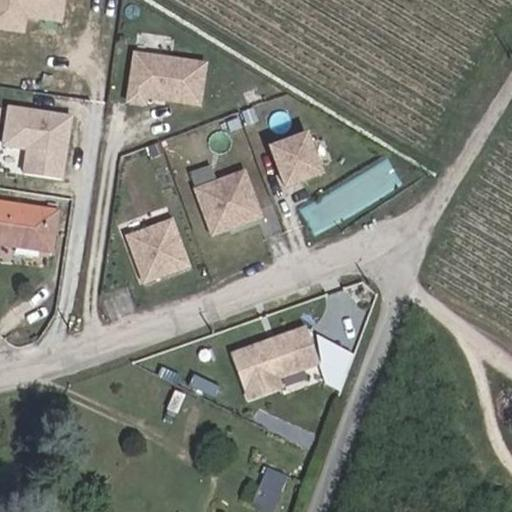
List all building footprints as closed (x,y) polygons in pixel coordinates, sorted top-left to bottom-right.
[(100,0),(51,0),(48,19),(96,26),(100,0)] [(203,64),(135,54),(128,99),(197,109),(203,64)] [(0,145),(21,147),(19,173),(68,177),(73,109),(3,104),(0,144),(0,145)] [(305,130),(263,139),(272,186),(315,177),(305,130)] [(393,157),(311,203),(326,229),(408,184),(393,157)] [(211,235),(265,216),(247,165),(193,184),(211,235)] [(53,212),(0,203),(0,243),(47,251),(53,212)] [(126,227),(136,280),(189,270),(179,218),(126,227)] [(281,387),(277,377),(319,362),(305,323),(228,350),(246,400),(281,387)] [(266,511),(285,478),(270,470),(250,505),(262,511),(266,511)]
